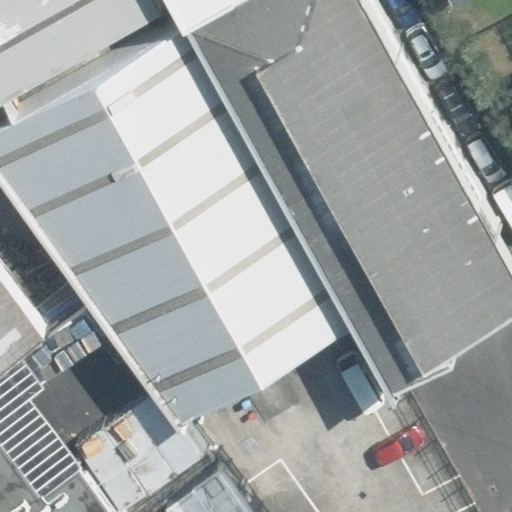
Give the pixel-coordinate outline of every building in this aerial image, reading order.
[(0,0),(0,91),(163,0),(162,0),(0,0)] [(511,293),(511,238),(381,0),(201,0),(195,3),(359,303),(390,360),(511,293)] [(359,303),(195,3),(192,5),(0,111),(0,153),(178,401),(359,303)] [(0,361),(54,320),(0,251),(0,361)] [(0,511),(120,511),(83,461),(45,489),(0,427),(0,511)]
